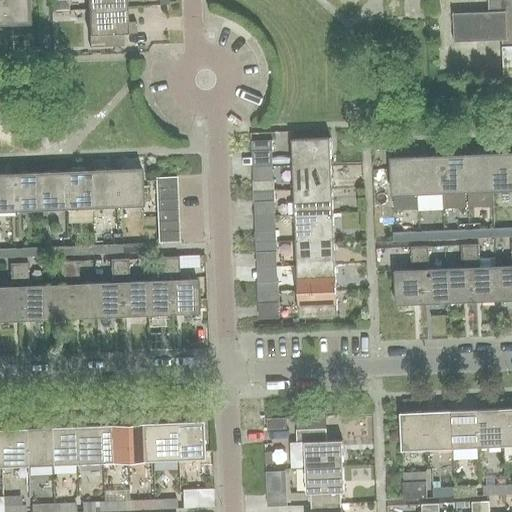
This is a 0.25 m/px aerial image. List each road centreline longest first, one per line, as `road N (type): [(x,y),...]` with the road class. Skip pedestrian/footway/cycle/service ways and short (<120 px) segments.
road 1 (residential): [(227,372),(213,114),(194,0)]
road 2 (residential): [(227,372),(511,361)]
road 3 (residential): [(0,381),(227,372)]
road 4 (residential): [(233,511),(227,372)]
